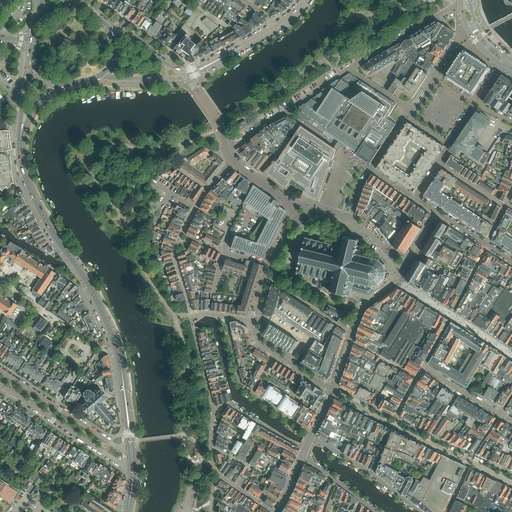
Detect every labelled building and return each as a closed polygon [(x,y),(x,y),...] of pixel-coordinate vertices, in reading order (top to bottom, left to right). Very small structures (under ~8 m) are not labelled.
[(117,12),(123,4),(117,0),(116,0),(114,3),(110,0),(107,5),(113,9),(113,10),(116,12),(117,12)] [(125,0),(117,12),(123,16),(131,5),(134,0),(125,0)] [(134,24),(135,24),(151,1),(148,0),(142,0),(137,8),(129,20),(132,22),(132,23),(133,24),(134,24)] [(228,0),(226,4),(223,9),(224,10),(224,11),(226,12),(228,9),(233,0),(228,0)] [(236,0),(233,0),(228,9),(232,12),(234,10),(239,2),(236,0)] [(261,9),(265,2),(263,0),(261,0),(257,7),(261,9)] [(285,10),(289,6),(279,0),(274,0),(277,2),(276,4),(285,10)] [(155,4),(151,1),(135,24),(139,27),(145,17),(155,4)] [(232,12),(234,14),(237,9),(240,11),(244,5),(239,2),(234,10),(232,12)] [(282,13),(285,10),(273,2),(271,5),(271,6),(277,9),(282,13)] [(129,20),(137,9),(134,7),(131,5),(123,16),(124,17),(125,18),(126,18),(129,20)] [(279,14),(277,9),(271,6),(266,13),(269,15),(271,19),(279,14)] [(253,29),(253,28),(247,23),(234,14),(232,12),(228,9),(226,12),(223,16),(230,21),(227,25),(235,30),(234,32),(240,37),(251,31),(251,30),(253,29)] [(154,37),(155,37),(159,31),(161,32),(164,26),(168,21),(163,17),(166,13),(162,10),(147,32),(150,35),(151,34),(152,35),(152,36),(153,36),(154,36),(154,37)] [(252,16),(263,24),(265,22),(265,20),(259,15),(254,12),(252,16)] [(252,16),(249,20),(258,26),(263,24),(252,16)] [(153,22),(145,17),(139,27),(139,28),(141,29),(143,29),(147,32),(153,22)] [(254,29),(258,26),(249,20),(247,23),(253,28),(254,29)] [(436,21),(410,37),(416,47),(429,40),(429,39),(432,37),(430,34),(434,31),(435,33),(440,24),(436,21)] [(202,41),(203,40),(200,36),(195,31),(190,27),(184,23),(176,34),(182,38),(177,44),(176,44),(172,50),(175,52),(174,53),(177,55),(177,54),(181,57),(180,57),(183,59),(186,61),(187,61),(187,62),(188,62),(188,63),(189,63),(190,63),(191,63),(192,63),(192,62),(193,62),(193,61),(195,60),(193,57),(197,51),(201,46),(200,46),(202,43),(203,43),(203,42),(203,41),(202,41)] [(445,27),(441,24),(431,39),(433,43),(433,44),(445,27)] [(455,33),(445,27),(433,44),(444,51),(455,33)] [(166,30),(167,29),(165,28),(162,32),(161,32),(159,31),(155,37),(159,40),(166,30)] [(174,36),(166,30),(159,40),(161,41),(160,42),(164,44),(167,46),(174,36)] [(223,34),(221,31),(219,33),(221,36),(218,37),(222,46),(228,43),(223,34)] [(228,43),(233,40),(229,32),(226,34),(225,32),(223,31),(221,31),(223,34),(228,43)] [(240,37),(234,32),(233,31),(230,33),(229,32),(233,40),(236,39),(240,37)] [(182,38),(176,34),(176,35),(174,36),(167,46),(172,50),(176,44),(177,44),(182,38)] [(218,37),(215,39),(214,36),(213,36),(212,34),(211,35),(211,37),(217,49),(222,46),(218,37)] [(210,38),(211,41),(208,42),(213,51),(217,49),(211,37),(210,38)] [(438,59),(424,49),(418,53),(409,38),(400,43),(405,52),(409,59),(418,65),(425,70),(429,72),(438,59)] [(394,47),(405,65),(409,59),(405,52),(400,43),(394,47)] [(201,46),(206,55),(211,52),(207,44),(203,46),(203,45),(202,45),(201,46)] [(438,59),(444,51),(433,44),(424,49),(438,59)] [(201,57),(206,55),(201,46),(197,51),(201,57)] [(396,63),(398,65),(393,73),(398,76),(405,65),(394,47),(366,63),(367,64),(362,67),(364,70),(367,74),(370,72),(371,72),(372,74),(398,59),(399,61),(396,63)] [(477,59),(476,59),(475,59),(472,57),(472,56),(463,50),(445,77),(472,95),(490,68),(480,61),(480,62),(476,60),(477,59)] [(388,91),(389,92),(389,93),(393,95),(398,88),(413,98),(426,77),(422,75),(422,74),(422,72),(422,71),(417,68),(418,65),(409,59),(405,65),(398,76),(388,91)] [(301,111),(297,117),(323,134),(324,132),(348,148),(357,153),(355,155),(370,164),(379,149),(394,127),(396,123),(387,118),(396,104),(354,76),(349,74),(298,108),(298,109),(301,111)] [(511,107),(511,81),(502,75),(483,102),(507,114),(511,107)] [(457,140),(454,145),(450,152),(451,152),(456,155),(458,152),(460,153),(461,150),(468,155),(479,162),(483,165),(485,162),(490,155),(488,153),(486,152),(485,153),(482,151),(482,149),(483,148),(479,145),(478,148),(474,146),(476,143),(486,128),(490,122),(487,120),(487,119),(488,117),(482,114),(481,113),(479,114),(476,112),(472,118),(468,124),(457,140)] [(278,129),(287,137),(297,123),(287,116),(273,124),(278,129)] [(234,126),(237,132),(243,128),(247,126),(245,121),(240,123),(234,126)] [(376,169),(413,194),(444,147),(424,134),(412,126),(412,125),(410,124),(409,124),(407,122),(376,169)] [(273,124),(265,128),(281,146),(287,137),(278,129),(273,124)] [(263,173),(287,190),(291,184),(293,186),(293,187),(294,187),(295,187),(300,189),(304,191),(302,196),(318,202),(336,150),(302,127),(296,135),(295,134),(280,157),(263,173)] [(281,146),(265,128),(257,135),(274,156),(281,146)] [(0,151),(8,151),(9,150),(7,131),(5,131),(5,130),(0,131),(0,151)] [(274,156),(257,135),(237,151),(243,158),(259,170),(265,162),(266,163),(274,156)] [(511,136),(506,136),(502,143),(508,144),(511,144),(511,136)] [(499,137),(488,153),(490,155),(485,162),(490,164),(502,139),(499,137)] [(186,158),(184,159),(185,161),(187,160),(191,166),(199,161),(207,155),(208,156),(209,155),(204,148),(187,159),(186,158)] [(12,178),(12,176),(10,156),(9,156),(10,157),(8,157),(8,151),(0,151),(0,189),(2,192),(3,192),(2,191),(6,187),(7,188),(7,189),(8,188),(9,187),(10,186),(11,184),(11,183),(13,184),(14,184),(13,183),(13,181),(13,179),(12,178)] [(202,177),(181,161),(178,166),(206,185),(224,164),(223,161),(212,153),(211,156),(208,160),(214,163),(208,170),(202,177)] [(460,161),(451,155),(449,157),(450,158),(446,165),(456,172),(461,165),(459,164),(460,161)] [(456,172),(460,174),(465,168),(461,165),(456,172)] [(460,174),(464,177),(469,170),(465,168),(460,174)] [(170,182),(177,171),(174,169),(171,171),(170,171),(165,173),(171,177),(168,182),(169,183),(170,182)] [(424,196),(487,238),(493,226),(444,194),(454,177),(441,169),(424,196)] [(511,173),(509,172),(505,169),(503,174),(511,178),(511,173)] [(464,177),(468,180),(473,173),(469,170),(464,177)] [(180,174),(177,171),(170,182),(169,183),(171,184),(172,181),(174,179),(176,181),(180,174)] [(229,185),(237,174),(233,171),(231,171),(220,181),(223,184),(225,182),(229,185)] [(511,178),(503,174),(498,172),(498,173),(497,174),(496,176),(497,176),(511,184),(511,178)] [(468,180),(472,182),(477,175),(473,173),(468,180)] [(184,176),(180,174),(176,181),(177,182),(176,184),(174,187),(176,188),(177,186),(184,176)] [(242,177),(237,174),(229,185),(226,189),(229,191),(230,192),(235,187),(242,177)] [(393,189),(372,174),(367,182),(388,197),(393,190),(393,189)] [(477,175),(472,182),(477,185),(481,178),(477,175)] [(184,176),(176,188),(177,189),(181,184),(183,185),(187,178),(184,176)] [(511,184),(497,176),(496,179),(496,180),(495,181),(497,183),(510,189),(511,184)] [(247,180),(243,178),(241,179),(235,188),(234,188),(231,192),(230,193),(236,197),(247,180)] [(453,187),(457,189),(461,182),(457,179),(453,187)] [(198,186),(191,180),(185,189),(186,190),(187,189),(189,190),(191,187),(196,190),(198,186)] [(251,182),(247,180),(236,197),(242,201),(244,195),(247,196),(252,185),(250,183),(251,182)] [(223,184),(220,181),(216,185),(222,190),(226,186),(223,184)] [(487,186),(481,181),(478,186),(485,190),(487,186)] [(461,182),(457,189),(461,192),(465,185),(461,182)] [(510,189),(497,183),(496,186),(499,187),(498,189),(508,194),(510,189)] [(222,190),(216,185),(211,190),(220,197),(220,196),(223,193),(224,192),(222,190)] [(258,238),(256,243),(234,236),(230,248),(239,251),(260,258),(263,259),(267,247),(268,247),(286,212),(279,207),(280,204),(273,200),(262,192),(252,185),(247,196),(243,202),(253,210),(264,217),(252,234),(258,238)] [(469,187),(465,185),(461,192),(465,195),(469,187)] [(374,189),(365,186),(355,214),(361,216),(365,210),(366,211),(372,204),(369,203),(374,189)] [(491,194),(494,190),(487,186),(485,190),(491,194)] [(469,187),(465,195),(469,197),(473,190),(469,187)] [(11,209),(12,213),(25,205),(21,195),(22,194),(22,191),(21,190),(19,190),(17,192),(17,194),(17,195),(15,197),(15,199),(12,200),(14,204),(12,206),(13,208),(11,209)] [(224,200),(211,190),(207,194),(214,200),(221,204),(224,200)] [(398,192),(395,190),(388,200),(386,202),(390,205),(393,201),(392,200),(398,192)] [(469,197),(473,200),(477,193),(473,190),(469,197)] [(503,192),(499,200),(504,202),(507,194),(503,192)] [(399,193),(393,201),(390,205),(390,206),(395,209),(395,208),(396,207),(393,205),(395,202),(397,203),(403,196),(399,193)] [(473,200),(477,202),(481,195),(477,193),(473,200)] [(197,198),(192,194),(189,199),(194,202),(197,198)] [(204,200),(216,207),(219,208),(220,206),(213,202),(214,200),(207,195),(204,200)] [(486,198),(481,195),(477,202),(481,205),(486,198)] [(396,207),(395,208),(399,211),(407,199),(403,196),(396,207)] [(486,198),(481,205),(485,208),(490,201),(486,198)] [(412,202),(407,199),(406,201),(399,211),(398,212),(403,215),(405,212),(412,202)] [(216,207),(204,200),(201,205),(209,209),(211,207),(215,209),(216,207)] [(366,211),(365,213),(373,218),(381,206),(374,201),(372,204),(366,211)] [(493,205),(492,208),(499,213),(501,208),(491,201),(490,203),(493,205)] [(430,215),(412,202),(405,212),(403,215),(408,218),(408,217),(422,227),(430,215)] [(208,211),(209,209),(201,205),(199,208),(200,210),(211,216),(212,214),(208,211)] [(381,206),(373,218),(380,223),(385,218),(387,216),(392,209),(387,205),(385,208),(381,206)] [(28,211),(26,206),(24,208),(14,215),(15,216),(14,217),(16,219),(18,221),(20,219),(20,218),(24,216),(23,214),(28,211)] [(174,213),(175,214),(176,214),(184,219),(187,214),(187,212),(177,206),(174,210),(176,211),(174,213)] [(499,213),(492,208),(490,212),(497,217),(499,213)] [(29,210),(28,211),(23,214),(24,216),(25,215),(26,217),(25,217),(26,218),(32,215),(31,214),(32,213),(31,211),(29,211),(29,210)] [(195,215),(203,220),(205,218),(209,220),(210,218),(199,211),(198,212),(195,215)] [(398,212),(397,213),(402,217),(402,218),(406,221),(408,219),(404,216),(403,216),(398,212)] [(488,217),(495,221),(497,217),(490,212),(488,217)] [(511,220),(511,215),(506,213),(499,226),(507,230),(511,220)] [(175,214),(173,219),(183,223),(184,219),(176,214),(175,214)] [(35,219),(32,215),(25,221),(26,222),(24,224),(25,225),(35,219)] [(202,222),(203,220),(195,215),(193,220),(207,228),(208,226),(202,222)] [(381,232),(392,219),(393,218),(390,216),(387,219),(385,218),(380,223),(377,227),(381,232)] [(37,223),(35,219),(25,225),(25,227),(28,225),(29,227),(37,223)] [(183,223),(173,219),(171,223),(181,227),(183,223)] [(401,226),(393,219),(392,220),(381,232),(389,242),(397,232),(401,226)] [(198,229),(200,227),(206,230),(207,228),(193,220),(190,224),(198,229)] [(402,229),(392,246),(405,254),(421,229),(409,220),(402,229)] [(435,262),(437,259),(440,261),(440,260),(448,265),(452,267),(455,269),(462,258),(463,257),(461,256),(462,254),(456,250),(455,252),(444,246),(443,247),(442,246),(443,243),(439,240),(441,235),(447,226),(441,222),(437,227),(433,234),(437,237),(436,238),(432,235),(421,252),(428,256),(424,263),(417,259),(407,276),(411,278),(409,282),(419,288),(426,275),(427,273),(426,272),(429,267),(432,268),(435,262)] [(39,227),(37,223),(28,228),(30,230),(27,231),(24,233),(25,235),(39,227)] [(170,223),(168,228),(171,229),(179,232),(181,228),(170,223)] [(198,229),(190,224),(188,230),(196,234),(198,229)] [(452,229),(447,226),(441,235),(445,238),(443,241),(446,243),(445,243),(456,250),(462,254),(465,250),(468,245),(470,241),(452,229)] [(41,231),(39,227),(25,235),(26,237),(30,235),(29,234),(31,233),(32,236),(41,231)] [(499,246),(507,231),(499,227),(492,241),(499,246)] [(165,230),(165,231),(170,233),(177,236),(179,232),(171,229),(168,228),(167,230),(166,229),(165,230)] [(158,230),(157,233),(164,236),(165,236),(175,240),(177,236),(170,233),(169,235),(158,230)] [(188,230),(185,234),(194,239),(196,234),(188,230)] [(41,231),(32,236),(33,238),(32,239),(29,240),(30,242),(43,235),(41,231)] [(204,239),(211,243),(213,238),(206,234),(204,239)] [(510,253),(511,250),(511,238),(506,234),(499,246),(510,253)] [(45,239),(43,235),(30,242),(31,244),(33,242),(35,241),(36,243),(45,239)] [(163,239),(174,244),(175,240),(165,236),(164,237),(163,239)] [(302,276),(303,276),(304,275),(309,276),(309,277),(310,278),(310,276),(315,278),(315,279),(314,285),(320,286),(320,289),(330,291),(330,292),(331,292),(331,293),(332,293),(332,292),(344,295),(343,296),(344,296),(344,295),(350,296),(352,290),(357,291),(356,292),(357,292),(362,293),(362,294),(362,293),(367,294),(370,293),(371,291),(372,289),(372,287),(378,285),(379,287),(380,286),(379,285),(384,280),(385,281),(386,280),(384,279),(385,278),(387,279),(388,279),(389,275),(389,274),(388,275),(385,274),(386,273),(387,273),(387,272),(386,272),(384,266),(385,265),(385,264),(384,264),(383,265),(379,260),(380,259),(379,258),(378,260),(373,258),(373,257),(372,257),(372,258),(367,257),(367,256),(366,255),(366,257),(361,255),(361,254),(362,251),(362,250),(361,251),(357,250),(357,249),(356,249),(357,246),(358,247),(358,246),(357,245),(358,241),(359,242),(360,241),(358,240),(359,239),(358,239),(357,240),(346,237),(346,236),(345,236),(345,237),(343,237),(343,238),(345,238),(344,242),(342,241),(342,242),(343,243),(342,247),(337,246),(337,244),(336,244),(336,245),(331,244),(331,243),(330,242),(330,244),(325,243),(325,241),(324,241),(324,242),(319,241),(319,240),(318,239),(318,241),(317,241),(318,237),(314,236),(313,240),(313,239),(313,238),(312,238),(312,239),(306,238),(307,236),(306,236),(305,238),(304,237),(303,243),(303,244),(304,244),(303,248),(301,248),(301,249),(303,249),(302,253),(298,252),(296,257),(300,258),(300,261),(298,261),(298,262),(299,262),(298,267),(298,266),(297,267),(295,273),(297,273),(296,274),(297,275),(298,273),(303,275),(302,276)] [(213,238),(211,243),(218,246),(220,241),(213,238)] [(47,243),(45,239),(36,243),(33,245),(35,246),(37,245),(39,247),(37,248),(40,249),(41,248),(46,243),(47,243)] [(161,240),(160,242),(162,243),(170,247),(173,248),(174,244),(163,239),(162,241),(161,240)] [(192,241),(189,246),(198,250),(200,245),(192,241)] [(482,248),(470,241),(468,245),(470,247),(481,254),(483,250),(482,248)] [(40,278),(39,279),(37,278),(31,288),(33,289),(33,290),(31,292),(39,298),(40,295),(41,295),(56,274),(48,268),(50,265),(46,263),(44,267),(41,266),(42,265),(38,262),(37,263),(30,258),(31,257),(27,254),(26,255),(21,251),(22,249),(10,242),(8,246),(3,247),(1,250),(0,249),(0,248),(0,268),(2,269),(4,267),(3,264),(3,263),(1,262),(5,257),(6,257),(9,257),(9,256),(15,260),(14,260),(26,268),(25,269),(26,269),(25,270),(28,272),(28,271),(29,271),(29,270),(40,278)] [(49,253),(53,250),(53,249),(52,247),(51,247),(47,243),(41,248),(44,251),(45,250),(47,252),(47,251),(49,253)] [(470,247),(468,245),(465,250),(479,257),(481,254),(470,247)] [(192,253),(194,254),(195,255),(198,250),(189,246),(187,250),(192,253)] [(161,247),(160,254),(161,257),(163,257),(170,255),(172,251),(166,251),(166,249),(161,247)] [(206,247),(202,256),(207,258),(211,249),(206,247)] [(215,252),(211,249),(207,258),(211,260),(212,259),(215,252)] [(479,257),(465,250),(462,254),(477,262),(479,257)] [(220,254),(215,252),(212,259),(216,261),(220,254)] [(490,261),(493,256),(488,253),(486,253),(481,264),(491,270),(491,271),(497,274),(500,270),(496,268),(494,266),(494,265),(492,265),(494,263),(490,261)] [(164,261),(163,262),(163,264),(167,263),(168,263),(172,261),(170,255),(163,257),(164,261)] [(471,272),(476,263),(465,257),(464,259),(463,258),(459,265),(471,272)] [(500,270),(504,263),(497,259),(495,263),(497,265),(496,268),(500,270)] [(231,313),(231,314),(245,315),(245,316),(247,316),(247,314),(262,266),(246,260),(244,267),(243,267),(243,268),(224,262),(222,269),(249,278),(240,306),(232,305),(231,313)] [(168,265),(165,266),(168,275),(176,272),(174,267),(173,263),(172,261),(168,263),(168,265)] [(187,262),(179,264),(181,270),(192,267),(195,266),(194,261),(191,262),(187,262)] [(497,274),(492,283),(495,285),(500,276),(501,277),(508,265),(504,263),(500,270),(497,274)] [(491,277),(489,282),(492,283),(497,274),(491,271),(491,270),(481,264),(478,270),(491,277)] [(471,272),(459,265),(458,267),(460,268),(459,270),(460,271),(469,277),(471,272)] [(495,285),(499,287),(499,285),(500,284),(503,278),(505,279),(507,275),(511,269),(511,268),(511,267),(508,265),(501,277),(500,276),(495,285)] [(426,275),(419,288),(423,291),(426,293),(431,295),(442,275),(440,275),(439,276),(440,277),(439,277),(439,278),(436,276),(436,275),(433,274),(432,273),(432,274),(430,272),(432,268),(429,267),(426,272),(427,273),(426,275)] [(460,268),(458,267),(455,274),(458,276),(462,278),(461,279),(467,282),(469,277),(460,271),(459,270),(460,268)] [(500,284),(505,287),(509,282),(511,276),(511,268),(511,269),(507,275),(505,279),(503,278),(500,284)] [(490,277),(477,270),(475,275),(487,281),(488,281),(490,277)] [(168,275),(167,275),(169,280),(177,276),(176,272),(168,275)] [(452,273),(449,272),(447,276),(450,277),(449,278),(437,299),(444,304),(452,288),(453,288),(455,284),(455,282),(458,277),(458,276),(455,274),(454,275),(452,273)] [(58,284),(62,277),(58,274),(50,285),(55,288),(58,284)] [(442,275),(431,295),(437,299),(449,278),(442,274),(442,275)] [(473,280),(481,284),(484,286),(485,284),(486,284),(487,281),(475,275),(473,280)] [(177,276),(169,280),(171,286),(179,283),(179,282),(177,277),(177,276)] [(62,288),(67,281),(62,277),(58,284),(60,286),(58,289),(60,291),(62,288)] [(467,282),(461,279),(458,277),(455,282),(459,284),(464,287),(467,282)] [(484,286),(481,284),(473,280),(470,284),(478,289),(479,289),(480,286),(483,288),(484,286)] [(61,296),(63,297),(67,291),(73,284),(67,281),(62,288),(65,290),(61,296)] [(171,286),(171,287),(171,288),(172,288),(173,290),(173,292),(176,292),(177,294),(183,292),(179,283),(171,286)] [(63,297),(64,298),(68,292),(71,294),(75,290),(78,287),(73,284),(67,291),(63,297)] [(315,340),(324,345),(332,333),(330,332),(333,325),(334,324),(331,323),(330,324),(313,313),(287,296),(288,295),(289,296),(289,295),(284,292),(283,293),(280,291),(281,290),(272,284),(265,306),(263,314),(265,315),(273,317),(274,313),(315,340)] [(456,289),(458,285),(457,284),(455,289),(453,288),(452,288),(444,304),(447,306),(454,294),(456,289)] [(464,287),(459,284),(458,285),(456,289),(462,292),(464,287)] [(470,284),(468,289),(474,293),(475,293),(476,294),(476,293),(478,289),(470,284)] [(483,308),(473,322),(479,326),(483,328),(489,319),(486,318),(487,317),(486,317),(488,313),(487,313),(492,306),(501,293),(504,289),(501,286),(499,289),(494,286),(487,295),(486,296),(485,299),(484,298),(479,306),(483,308)] [(509,288),(509,289),(506,287),(502,293),(494,305),(492,306),(487,313),(488,313),(486,317),(487,317),(486,318),(489,319),(483,328),(489,333),(498,338),(511,317),(511,286),(511,287),(511,289),(509,288)] [(396,288),(394,289),(395,290),(388,302),(392,304),(401,290),(396,288)] [(469,300),(461,315),(462,315),(467,318),(473,309),(476,304),(479,306),(484,298),(485,299),(486,296),(487,295),(487,294),(485,293),(487,290),(483,288),(481,291),(479,289),(477,293),(476,293),(476,294),(475,293),(472,299),(471,299),(470,301),(469,300)] [(0,308),(3,311),(10,316),(17,305),(10,301),(7,299),(8,299),(4,296),(3,297),(2,296),(3,294),(0,292),(2,290),(0,289),(0,308)] [(394,289),(380,300),(381,301),(387,304),(388,302),(395,290),(394,289)] [(462,292),(456,289),(454,294),(459,297),(462,292)] [(474,293),(468,289),(456,311),(460,314),(461,315),(469,300),(470,301),(471,299),(471,298),(474,293)] [(76,291),(75,290),(71,294),(72,295),(70,297),(73,300),(79,295),(79,294),(76,291)] [(405,293),(401,290),(392,304),(388,302),(386,305),(384,304),(382,309),(387,312),(387,313),(388,314),(387,316),(390,317),(394,309),(405,293)] [(177,294),(174,295),(176,299),(177,301),(180,300),(180,301),(183,300),(185,299),(183,294),(183,292),(177,294)] [(195,292),(187,292),(189,299),(191,304),(193,310),(194,310),(198,310),(198,297),(197,297),(197,299),(195,299),(195,292)] [(408,295),(405,293),(394,309),(398,311),(408,295)] [(454,308),(459,297),(454,294),(447,306),(451,309),(454,308)] [(37,304),(42,307),(45,302),(46,301),(45,299),(46,297),(43,295),(41,299),(37,304)] [(80,295),(79,295),(73,300),(70,303),(74,307),(75,305),(76,306),(82,300),(80,298),(81,297),(80,295)] [(389,326),(388,326),(385,324),(385,325),(384,327),(383,328),(380,333),(385,335),(384,336),(388,338),(397,324),(413,298),(408,295),(398,311),(394,309),(390,317),(388,320),(391,321),(391,322),(392,323),(391,324),(391,325),(390,326),(389,326)] [(402,327),(418,301),(413,298),(397,324),(402,327)] [(83,302),(82,300),(76,306),(78,309),(86,305),(84,302),(83,302)] [(379,301),(372,306),(380,310),(383,303),(379,301)] [(412,355),(416,346),(414,344),(424,328),(428,330),(438,314),(424,305),(418,301),(402,327),(400,329),(388,350),(384,348),(382,351),(380,355),(387,359),(388,357),(397,363),(397,362),(399,363),(399,364),(405,368),(407,364),(410,359),(412,355)] [(473,309),(467,318),(473,322),(483,308),(479,306),(476,304),(473,309)] [(89,309),(86,305),(78,309),(76,311),(77,312),(79,311),(81,314),(89,309)] [(335,308),(329,305),(325,311),(324,311),(323,313),(325,314),(326,312),(330,314),(332,315),(335,308)] [(384,325),(386,321),(383,319),(386,314),(380,310),(372,306),(367,310),(373,314),(371,318),(378,322),(380,322),(384,325)] [(338,318),(341,311),(335,308),(332,315),(330,314),(329,317),(330,318),(332,315),(338,318)] [(80,315),(80,316),(82,321),(92,316),(90,314),(90,313),(88,311),(80,315)] [(338,318),(343,320),(346,314),(341,311),(338,318)] [(58,312),(56,316),(63,321),(66,317),(58,312)] [(382,329),(379,328),(380,326),(382,327),(382,326),(384,327),(385,325),(384,325),(380,322),(378,322),(371,318),(364,314),(363,319),(361,324),(363,325),(370,328),(379,332),(382,329)] [(443,317),(438,314),(428,330),(430,332),(434,334),(436,329),(443,317)] [(40,318),(38,316),(33,323),(35,325),(33,327),(39,332),(42,328),(44,329),(47,323),(46,322),(47,322),(46,321),(41,317),(40,318)] [(82,321),(85,326),(94,322),(92,316),(82,321)] [(434,334),(438,337),(444,326),(447,321),(447,319),(443,317),(436,329),(434,334)] [(511,317),(498,338),(503,342),(511,327),(511,317)] [(338,318),(336,322),(348,329),(350,324),(343,320),(338,318)] [(22,329),(20,331),(19,333),(23,336),(30,326),(34,321),(31,319),(22,329)] [(239,335),(243,334),(248,333),(247,328),(235,321),(229,322),(231,336),(239,335)] [(94,322),(85,326),(86,328),(87,327),(89,331),(94,329),(97,327),(94,322)] [(460,327),(457,326),(451,322),(443,337),(445,339),(443,342),(441,341),(433,355),(433,356),(428,364),(467,387),(472,379),(480,365),(490,371),(500,354),(497,351),(497,350),(495,349),(494,349),(491,347),(490,347),(486,344),(485,343),(484,343),(484,342),(483,341),(482,342),(474,337),(476,335),(465,328),(463,330),(460,327)] [(49,323),(41,334),(45,336),(48,331),(52,326),(49,323)] [(265,331),(263,335),(291,353),(298,342),(270,324),(268,328),(265,326),(263,330),(265,331)] [(332,333),(344,340),(346,332),(334,324),(330,332),(332,333)] [(361,325),(358,330),(379,340),(381,337),(382,337),(384,336),(381,334),(375,332),(375,331),(373,330),(373,331),(362,326),(361,325)] [(94,329),(94,331),(90,333),(95,337),(98,336),(100,336),(100,334),(97,327),(94,329)] [(511,327),(503,342),(508,345),(511,338),(511,327)] [(382,348),(385,343),(379,340),(358,330),(354,342),(376,353),(378,347),(382,348)] [(197,334),(199,341),(203,340),(204,343),(208,342),(207,339),(208,339),(206,332),(203,332),(202,332),(201,332),(199,332),(198,333),(197,334)] [(434,334),(430,332),(426,339),(425,338),(420,347),(429,353),(438,337),(434,334)] [(344,340),(332,333),(324,345),(315,340),(304,358),(301,363),(328,380),(332,374),(344,340)] [(8,338),(7,339),(4,343),(0,348),(0,356),(1,357),(2,357),(11,344),(8,342),(10,339),(8,338)] [(45,348),(47,350),(52,342),(52,343),(46,338),(41,345),(39,344),(38,346),(44,350),(45,348)] [(98,344),(103,348),(106,347),(103,338),(102,339),(102,338),(94,339),(95,341),(96,341),(98,344)] [(9,361),(15,352),(15,351),(16,351),(12,349),(15,344),(13,343),(3,358),(4,358),(5,359),(6,359),(6,360),(7,361),(8,361),(9,361)] [(377,362),(380,358),(377,356),(377,357),(375,356),(375,355),(369,352),(364,349),(354,345),(354,344),(352,349),(361,354),(362,353),(377,362)] [(417,345),(416,346),(412,355),(414,356),(424,362),(429,353),(420,347),(417,345)] [(252,354),(258,358),(261,353),(255,349),(253,352),(252,354)] [(375,366),(377,362),(362,353),(361,354),(352,349),(350,354),(359,358),(375,366)] [(20,355),(14,365),(15,366),(16,366),(16,367),(18,368),(19,368),(25,359),(22,357),(26,352),(23,350),(20,355)] [(13,365),(14,365),(20,355),(15,352),(9,361),(9,362),(10,363),(11,363),(11,364),(13,365)] [(258,358),(263,361),(266,363),(269,358),(261,353),(258,358)] [(359,358),(350,354),(348,361),(366,370),(366,371),(370,373),(372,370),(373,370),(375,366),(359,358)] [(483,385),(488,389),(495,378),(497,374),(507,358),(500,354),(490,371),(486,377),(482,385),(483,385)] [(95,365),(94,366),(95,369),(97,368),(98,367),(99,367),(98,366),(101,363),(109,360),(108,355),(105,356),(100,360),(100,361),(98,362),(96,364),(98,366),(97,367),(95,365)] [(31,363),(35,357),(33,356),(29,361),(26,359),(19,369),(25,373),(31,363)] [(424,362),(414,356),(413,359),(415,360),(414,362),(421,366),(424,362)] [(511,362),(511,361),(507,358),(497,374),(495,378),(501,381),(502,381),(503,380),(505,377),(504,377),(511,362)] [(36,366),(40,361),(38,359),(34,365),(31,363),(25,373),(30,376),(36,366)] [(414,362),(410,359),(407,364),(418,371),(421,366),(414,362)] [(97,368),(95,369),(96,371),(102,366),(102,367),(110,364),(109,360),(101,363),(98,366),(99,367),(98,367),(97,368)] [(269,367),(273,370),(277,363),(273,360),(269,367)] [(36,366),(30,376),(35,379),(41,369),(42,368),(39,366),(41,362),(40,361),(36,366)] [(345,368),(357,374),(357,375),(362,378),(366,371),(366,370),(348,361),(345,368)] [(376,391),(379,392),(385,381),(388,376),(390,374),(389,374),(392,368),(381,361),(376,369),(373,375),(372,374),(366,385),(364,384),(362,383),(356,395),(367,401),(372,392),(374,394),(376,391)] [(511,384),(511,362),(504,377),(505,377),(502,381),(501,381),(493,395),(492,395),(489,399),(495,403),(498,396),(499,396),(503,389),(505,390),(508,386),(509,385),(511,386),(511,384)] [(259,364),(255,369),(261,373),(264,367),(264,366),(265,365),(262,363),(261,365),(259,364)] [(273,370),(277,373),(282,366),(277,363),(273,370)] [(42,368),(35,379),(40,383),(46,373),(43,371),(47,365),(45,364),(42,368)] [(103,368),(97,373),(98,375),(103,371),(102,371),(110,369),(112,369),(110,364),(102,367),(103,368)] [(418,371),(407,364),(405,368),(404,369),(414,376),(416,376),(418,371)] [(277,373),(282,375),(286,368),(282,366),(277,373)] [(413,378),(393,366),(392,368),(389,374),(390,374),(385,381),(388,383),(390,381),(400,387),(407,391),(413,379),(413,378)] [(282,375),(286,378),(290,371),(286,368),(282,375)] [(357,374),(345,368),(343,375),(341,380),(339,386),(356,396),(356,395),(362,383),(366,385),(372,374),(366,371),(362,378),(357,375),(357,374)] [(90,369),(84,377),(96,384),(97,383),(103,378),(105,377),(107,375),(111,375),(110,369),(102,371),(103,371),(98,375),(96,376),(90,369)] [(248,373),(252,376),(252,375),(258,378),(261,373),(255,369),(254,373),(249,370),(248,373)] [(46,386),(52,377),(56,371),(54,370),(50,375),(47,373),(41,383),(42,384),(43,385),(44,385),(45,385),(44,385),(46,386)] [(241,378),(241,379),(242,384),(251,390),(257,379),(252,376),(248,373),(244,370),(246,377),(241,378)] [(290,371),(286,378),(291,381),(295,374),(290,371)] [(423,372),(422,375),(428,380),(427,381),(430,383),(428,385),(431,387),(436,381),(425,372),(423,372)] [(53,375),(52,377),(46,386),(47,386),(47,387),(49,388),(50,388),(51,390),(51,389),(58,380),(60,376),(58,375),(57,377),(53,375)] [(105,377),(103,378),(105,390),(107,389),(108,390),(113,389),(112,385),(113,384),(111,375),(107,375),(105,377)] [(428,380),(422,375),(419,380),(425,384),(425,385),(427,387),(428,385),(430,383),(427,381),(428,380)] [(58,380),(51,389),(52,390),(52,391),(54,392),(55,392),(56,393),(57,393),(66,378),(64,377),(61,382),(58,380)] [(271,377),(268,381),(285,391),(287,387),(271,377)] [(316,414),(316,413),(318,409),(318,408),(317,408),(324,397),(325,394),(320,391),(320,390),(301,378),(298,382),(301,383),(295,394),(303,400),(311,405),(308,409),(316,414)] [(489,399),(492,395),(493,395),(501,382),(501,381),(495,378),(488,389),(486,392),(483,396),(489,399)] [(425,384),(419,380),(417,385),(428,392),(431,387),(428,385),(427,387),(425,385),(425,384)] [(260,397),(267,385),(261,381),(254,392),(260,397)] [(400,387),(390,381),(388,383),(396,387),(395,389),(397,390),(405,395),(407,391),(400,387)] [(439,384),(436,381),(431,387),(428,392),(432,394),(439,384)] [(387,384),(386,387),(390,390),(395,393),(403,398),(405,395),(397,390),(395,389),(387,385),(387,384)] [(442,386),(439,384),(432,394),(436,397),(442,386)] [(73,385),(65,397),(65,399),(68,401),(70,401),(75,404),(79,398),(83,392),(79,390),(73,385)] [(217,392),(221,391),(223,391),(223,389),(226,388),(227,388),(227,385),(226,385),(210,389),(212,393),(217,392)] [(260,397),(264,399),(292,418),(300,407),(288,398),(289,397),(285,394),(284,396),(272,388),(269,385),(268,385),(260,397)] [(417,385),(414,389),(428,397),(429,398),(434,401),(437,398),(436,397),(432,394),(428,392),(417,385)] [(446,388),(442,386),(436,397),(437,398),(434,401),(432,404),(431,406),(428,410),(436,414),(443,402),(446,404),(448,405),(455,394),(446,388)] [(498,396),(495,403),(503,408),(511,393),(511,388),(508,386),(505,390),(503,389),(498,396)] [(83,392),(79,398),(82,400),(82,401),(81,401),(81,402),(82,402),(83,404),(81,405),(80,406),(81,406),(82,407),(81,407),(86,413),(87,413),(87,414),(88,414),(88,413),(90,415),(90,416),(91,416),(91,415),(92,414),(93,415),(94,416),(94,415),(97,419),(96,419),(97,420),(97,419),(100,422),(100,423),(101,423),(102,425),(105,425),(105,426),(106,425),(106,424),(108,425),(109,425),(109,424),(110,423),(112,425),(113,426),(116,423),(115,422),(113,420),(114,420),(115,420),(116,419),(116,418),(115,417),(116,416),(117,416),(116,416),(116,412),(115,412),(114,411),(114,410),(113,410),(111,407),(111,406),(112,405),(113,404),(112,404),(113,404),(113,403),(112,404),(111,403),(112,402),(111,402),(110,401),(110,400),(109,401),(108,399),(107,399),(106,397),(107,397),(106,396),(106,395),(99,387),(96,389),(94,389),(92,390),(92,392),(90,390),(86,389),(86,390),(84,388),(82,390),(80,389),(79,390),(83,392)] [(429,398),(428,397),(414,389),(411,394),(420,399),(420,400),(425,403),(426,403),(431,406),(432,404),(428,401),(428,403),(426,401),(429,398)] [(400,404),(401,401),(393,397),(394,396),(388,393),(383,390),(381,393),(385,396),(387,397),(392,399),(391,399),(400,404)] [(395,393),(390,390),(388,393),(394,396),(393,397),(401,401),(403,398),(395,393)] [(373,404),(379,393),(376,391),(374,394),(372,392),(367,401),(373,404)] [(383,399),(385,396),(379,393),(373,404),(378,407),(380,403),(382,400),(383,399)] [(425,408),(428,410),(431,406),(426,403),(425,403),(420,400),(420,399),(411,394),(409,399),(425,408)] [(394,415),(394,414),(396,411),(397,410),(398,407),(390,403),(390,402),(388,402),(389,401),(386,399),(387,397),(385,396),(383,399),(382,400),(380,403),(378,407),(379,408),(380,408),(380,409),(383,410),(384,410),(384,411),(387,412),(390,413),(390,414),(393,415),(394,415)] [(398,407),(400,404),(391,399),(392,399),(387,397),(386,399),(389,401),(388,402),(390,402),(390,403),(398,407)] [(449,410),(453,413),(457,417),(458,417),(457,419),(460,422),(461,420),(462,420),(466,423),(466,424),(470,427),(472,425),(471,425),(472,422),(475,419),(482,423),(488,414),(458,397),(451,407),(452,407),(449,410)] [(406,404),(415,409),(422,413),(423,411),(425,408),(409,399),(406,404)] [(303,400),(301,404),(308,409),(311,405),(303,400)] [(332,406),(340,411),(344,405),(336,400),(334,401),(332,406)] [(5,418),(11,408),(12,407),(11,406),(9,404),(8,404),(7,404),(7,405),(2,402),(0,405),(0,415),(5,418)] [(308,429),(316,414),(308,409),(301,404),(300,407),(292,418),(308,430),(308,429)] [(415,410),(405,404),(402,409),(407,412),(415,416),(419,418),(422,413),(415,409),(415,410)] [(453,413),(449,410),(452,407),(448,405),(446,404),(440,412),(445,416),(443,419),(433,434),(437,436),(446,424),(445,424),(453,413)] [(354,410),(344,405),(340,411),(337,415),(344,419),(341,423),(347,426),(352,428),(359,413),(354,410)] [(223,416),(226,418),(232,409),(227,406),(222,414),(221,414),(220,415),(223,416)] [(337,415),(340,411),(332,406),(329,411),(337,415)] [(5,418),(10,421),(16,411),(17,410),(16,409),(15,408),(14,408),(13,409),(11,408),(5,418)] [(226,418),(229,420),(235,411),(232,409),(226,418)] [(10,421),(15,424),(22,414),(21,413),(20,412),(19,412),(18,411),(18,412),(16,411),(10,421)] [(230,421),(233,423),(239,413),(235,411),(229,420),(230,421)] [(329,411),(325,420),(336,426),(335,427),(340,430),(340,429),(349,433),(350,433),(352,428),(347,426),(341,423),(344,419),(337,415),(329,411)] [(423,411),(422,413),(419,418),(420,419),(417,426),(422,429),(425,422),(424,421),(429,414),(423,411)] [(411,423),(415,416),(407,412),(403,419),(411,423)] [(435,415),(429,412),(429,414),(424,421),(425,422),(422,429),(426,430),(433,419),(435,415)] [(445,416),(440,412),(439,412),(431,424),(427,431),(433,434),(443,419),(445,416)] [(239,413),(233,423),(235,424),(237,421),(239,422),(240,421),(243,416),(239,413)] [(368,418),(359,413),(352,428),(350,433),(349,433),(347,438),(350,439),(358,442),(358,443),(363,431),(362,430),(368,418)] [(457,417),(453,413),(445,424),(446,424),(437,436),(442,438),(453,422),(457,417)] [(15,424),(20,427),(27,417),(26,418),(24,417),(25,416),(25,415),(23,414),(22,414),(15,424)] [(479,426),(480,424),(489,430),(496,418),(488,414),(482,423),(475,419),(472,422),(475,424),(479,426)] [(230,421),(229,420),(226,418),(223,416),(222,417),(221,418),(221,419),(221,420),(235,429),(236,427),(233,425),(231,424),(229,423),(230,421)] [(239,422),(237,425),(242,429),(244,430),(244,429),(244,428),(246,429),(245,431),(242,437),(246,439),(255,423),(249,420),(248,421),(246,420),(247,419),(243,416),(240,421),(239,422)] [(411,423),(417,426),(420,419),(419,418),(415,416),(411,423)] [(27,417),(20,427),(25,431),(31,421),(29,420),(30,419),(30,418),(28,417),(27,417)] [(446,440),(460,422),(457,419),(458,417),(457,417),(453,422),(442,438),(446,440)] [(376,422),(369,419),(363,431),(358,443),(364,445),(367,439),(368,440),(371,434),(370,433),(376,422)] [(235,429),(221,420),(220,421),(220,422),(219,423),(219,424),(227,429),(228,427),(236,432),(237,430),(235,429)] [(325,420),(321,426),(346,438),(347,438),(349,433),(340,429),(340,430),(335,427),(336,426),(325,420)] [(462,420),(461,422),(460,422),(446,440),(452,443),(459,432),(461,430),(466,424),(466,423),(462,420)] [(511,427),(509,426),(499,420),(492,430),(500,436),(496,442),(504,446),(508,448),(511,441),(511,427)] [(29,437),(37,425),(38,424),(37,424),(37,423),(36,422),(35,422),(34,421),(33,423),(32,422),(21,439),(23,440),(26,435),(27,435),(28,433),(31,434),(29,437)] [(382,425),(376,422),(370,433),(371,434),(377,437),(382,425)] [(479,426),(475,424),(472,422),(471,425),(472,425),(486,434),(489,430),(480,424),(479,426)] [(260,427),(255,423),(246,439),(243,444),(237,455),(236,456),(236,457),(243,460),(245,455),(251,446),(253,441),(251,440),(254,434),(255,435),(259,428),(260,427)] [(302,438),(297,431),(286,423),(285,423),(284,425),(284,426),(285,428),(295,435),(302,438)] [(226,431),(227,429),(219,424),(219,425),(218,425),(218,426),(218,427),(218,428),(228,435),(231,436),(231,435),(231,434),(229,433),(229,432),(226,431)] [(36,438),(42,428),(43,427),(42,426),(41,425),(40,425),(39,425),(39,426),(37,425),(29,437),(31,438),(32,437),(35,439),(36,438)] [(390,429),(382,425),(377,437),(371,434),(368,440),(383,446),(390,429)] [(470,427),(467,432),(470,434),(472,435),(477,438),(481,441),(486,434),(472,425),(470,427)] [(344,443),(346,438),(321,426),(318,432),(317,435),(317,437),(320,439),(325,441),(327,437),(328,438),(328,437),(338,442),(338,441),(342,443),(342,442),(344,443)] [(299,449),(261,427),(256,434),(269,442),(268,443),(266,446),(269,448),(271,444),(272,443),(273,444),(296,456),(299,449)] [(42,428),(36,438),(41,441),(48,431),(47,430),(47,429),(46,429),(45,429),(45,428),(44,429),(42,428)] [(228,435),(218,428),(217,430),(216,430),(216,431),(216,432),(216,433),(218,434),(226,438),(224,436),(225,435),(227,436),(228,435)] [(386,465),(388,466),(388,464),(391,466),(395,456),(412,464),(414,460),(422,445),(417,442),(410,439),(405,436),(392,430),(392,431),(390,436),(388,439),(389,439),(389,443),(387,443),(387,442),(381,456),(382,456),(380,460),(379,462),(386,465)] [(462,438),(464,436),(466,434),(461,430),(459,432),(452,443),(457,445),(462,438)] [(500,436),(492,430),(487,437),(496,443),(496,442),(500,436)] [(56,437),(52,434),(52,433),(50,432),(49,432),(48,432),(41,443),(40,442),(39,444),(45,448),(44,449),(45,450),(42,456),(44,457),(48,451),(47,451),(56,437)] [(226,438),(218,434),(217,435),(216,437),(217,438),(225,443),(226,441),(234,446),(235,444),(232,442),(226,438)] [(462,448),(468,440),(470,438),(472,435),(470,434),(466,438),(464,436),(462,438),(457,445),(462,448)] [(51,454),(53,456),(54,454),(63,441),(61,440),(61,439),(58,436),(51,446),(49,450),(52,452),(52,453),(51,454)] [(335,447),(338,442),(328,437),(328,438),(327,437),(325,441),(335,447)] [(496,443),(487,437),(484,441),(482,444),(476,454),(481,456),(486,449),(491,452),(496,443)] [(224,445),(225,443),(217,438),(217,439),(216,439),(216,440),(216,441),(216,443),(227,448),(231,451),(232,449),(228,447),(228,446),(226,445),(224,445)] [(468,450),(472,452),(474,451),(481,441),(477,438),(474,441),(473,443),(468,450)] [(368,440),(367,439),(364,445),(364,447),(365,448),(369,450),(363,465),(368,468),(373,455),(377,446),(382,448),(383,446),(368,440)] [(462,448),(468,450),(473,443),(468,440),(462,448)] [(64,441),(54,456),(51,460),(53,462),(54,462),(57,457),(60,459),(63,455),(66,456),(68,453),(72,447),(69,446),(70,445),(66,442),(66,443),(64,441)] [(237,441),(231,451),(230,451),(237,455),(243,444),(237,441)] [(345,441),(344,444),(341,451),(348,455),(353,445),(345,441)] [(361,446),(354,442),(353,445),(348,455),(352,458),(356,449),(359,450),(360,449),(361,446)] [(487,459),(492,461),(497,453),(500,454),(504,447),(496,442),(496,443),(491,452),(487,459)] [(227,448),(216,443),(215,443),(215,444),(214,445),(215,446),(215,447),(223,451),(224,449),(226,450),(230,452),(230,451),(231,451),(227,448)] [(251,459),(249,464),(254,467),(255,463),(262,452),(265,446),(262,443),(260,445),(259,445),(257,450),(251,459)] [(273,445),(271,449),(293,461),(295,457),(296,456),(273,444),(273,445)] [(422,445),(414,460),(418,463),(427,447),(422,445)] [(378,457),(382,448),(377,446),(373,455),(378,457)] [(504,446),(504,447),(500,454),(496,463),(500,465),(508,448),(504,446)] [(67,461),(71,464),(79,451),(79,450),(78,451),(76,450),(75,448),(74,447),(72,447),(68,453),(66,456),(70,459),(69,460),(68,459),(67,461)] [(432,450),(427,447),(418,463),(419,463),(423,465),(432,450)] [(293,461),(271,449),(269,448),(266,454),(268,455),(269,453),(279,459),(285,462),(291,466),(293,461)] [(369,450),(365,448),(363,452),(364,452),(360,462),(363,465),(369,450)] [(511,449),(508,448),(500,465),(504,466),(510,455),(508,454),(509,451),(511,452),(511,450),(511,449)] [(361,450),(360,449),(359,450),(356,449),(352,458),(356,460),(360,452),(361,450)] [(481,456),(487,459),(491,452),(486,449),(481,456)] [(438,453),(432,450),(423,465),(423,466),(428,468),(438,453)] [(87,456),(79,451),(71,464),(75,466),(79,469),(87,456)] [(277,469),(288,475),(291,467),(285,463),(284,464),(272,457),(268,455),(266,454),(263,452),(262,452),(255,463),(262,467),(266,469),(269,464),(274,466),(277,468),(277,469)] [(360,452),(356,460),(360,462),(364,452),(363,452),(362,453),(360,452)] [(443,455),(438,453),(428,468),(424,476),(430,479),(443,455)] [(378,457),(373,455),(368,468),(373,471),(378,457)] [(421,481),(410,500),(424,511),(425,511),(444,511),(466,466),(443,455),(430,479),(424,476),(421,481)] [(223,460),(222,462),(221,463),(218,468),(221,472),(229,459),(228,458),(225,462),(223,460)] [(83,479),(80,483),(82,484),(86,478),(90,473),(96,464),(93,463),(94,462),(93,460),(91,459),(90,459),(89,460),(88,459),(79,472),(83,474),(82,476),(85,478),(83,480),(83,479)] [(229,464),(231,460),(229,459),(221,472),(223,475),(229,467),(231,465),(229,464)] [(237,464),(227,478),(232,481),(238,471),(241,466),(242,465),(238,462),(237,464)] [(385,465),(379,462),(375,472),(381,476),(385,465)] [(98,465),(96,464),(90,473),(96,476),(103,466),(99,463),(98,465)] [(223,475),(227,478),(237,464),(235,463),(232,468),(229,467),(223,475)] [(266,469),(285,480),(288,475),(277,469),(277,468),(274,466),(269,464),(266,469)] [(242,465),(241,466),(238,471),(242,474),(246,468),(242,465)] [(313,475),(315,470),(304,465),(302,470),(313,475)] [(392,486),(400,471),(397,469),(396,470),(388,466),(386,465),(381,477),(392,486)] [(106,468),(103,466),(96,476),(102,480),(108,471),(106,469),(106,468)] [(474,470),(470,468),(463,485),(471,489),(473,484),(469,482),(474,470)] [(247,476),(249,472),(248,471),(245,469),(242,474),(238,471),(232,481),(240,487),(247,476)] [(285,480),(267,470),(266,472),(270,474),(267,479),(282,488),(285,480)] [(321,480),(316,477),(313,475),(302,470),(299,475),(319,485),(321,480)] [(478,472),(474,470),(469,482),(473,484),(478,472)] [(114,473),(110,471),(109,472),(108,471),(102,480),(107,484),(114,473)] [(405,496),(410,500),(421,481),(416,478),(411,488),(410,487),(414,480),(413,477),(411,475),(409,476),(400,471),(392,486),(399,491),(405,496)] [(329,483),(330,480),(319,472),(316,477),(321,480),(327,482),(329,483)] [(460,502),(467,505),(469,506),(471,503),(483,475),(478,472),(471,489),(469,493),(460,490),(457,497),(456,500),(460,502)] [(327,482),(321,480),(319,485),(299,475),(298,479),(314,487),(323,491),(327,482)] [(483,475),(471,503),(474,504),(487,477),(483,475)] [(112,481),(111,480),(110,481),(122,489),(124,485),(123,485),(126,481),(122,479),(118,476),(113,482),(112,481)] [(240,487),(247,491),(254,481),(250,479),(247,476),(240,487)] [(263,484),(263,485),(279,494),(282,488),(267,479),(265,477),(264,479),(262,477),(260,482),(263,484)] [(469,506),(467,505),(466,507),(470,508),(477,511),(490,511),(489,511),(483,508),(496,481),(487,477),(474,504),(471,503),(469,506)] [(314,487),(298,479),(295,485),(315,495),(316,493),(312,491),(314,487)] [(0,496),(10,504),(18,492),(0,480),(0,496)] [(227,490),(229,486),(220,480),(218,484),(227,490)] [(330,480),(329,483),(327,482),(323,491),(328,493),(332,482),(330,480)] [(26,490),(31,484),(28,481),(23,488),(26,490)] [(110,491),(119,497),(122,493),(121,492),(123,490),(122,489),(110,481),(109,483),(113,486),(112,487),(112,488),(110,491)] [(255,486),(257,483),(254,481),(247,491),(250,493),(255,486)] [(276,501),(279,494),(263,485),(263,484),(260,482),(258,481),(257,483),(255,486),(261,491),(261,493),(262,493),(267,496),(267,497),(270,499),(271,498),(276,501)] [(503,485),(496,481),(483,508),(489,511),(503,485)] [(227,490),(218,484),(216,487),(225,493),(227,490)] [(34,485),(29,493),(29,492),(33,495),(33,496),(34,494),(39,489),(38,489),(34,486),(34,485)] [(317,496),(315,495),(295,485),(293,490),(307,497),(310,499),(315,501),(317,496)] [(344,491),(335,485),(335,487),(334,487),(334,488),(334,489),(330,499),(326,509),(331,511),(335,501),(339,503),(340,501),(344,491)] [(463,485),(460,490),(469,493),(471,489),(463,485)] [(503,485),(489,511),(490,511),(495,511),(498,507),(499,505),(500,502),(501,500),(508,487),(503,485)] [(234,489),(229,486),(227,490),(225,493),(226,495),(225,497),(227,498),(228,496),(229,496),(234,489)] [(261,493),(261,491),(255,486),(250,493),(257,498),(261,493)] [(328,493),(323,491),(314,487),(312,491),(316,493),(315,495),(317,496),(325,499),(328,493)] [(501,500),(499,505),(504,507),(503,507),(507,499),(511,490),(511,488),(508,487),(501,500)] [(106,488),(101,489),(100,490),(105,493),(106,492),(107,492),(108,491),(109,492),(107,495),(107,496),(104,501),(114,508),(115,508),(117,505),(117,503),(116,503),(117,501),(118,502),(120,499),(119,498),(120,497),(119,497),(110,491),(106,488)] [(237,491),(234,489),(229,496),(228,496),(232,499),(237,491)] [(307,497),(293,490),(292,494),(301,499),(302,497),(309,500),(310,499),(307,497)] [(240,494),(237,491),(232,499),(235,501),(240,494)] [(349,495),(344,491),(340,501),(341,501),(341,502),(343,503),(342,508),(341,508),(343,509),(349,495)] [(511,507),(511,492),(508,499),(502,511),(509,511),(510,511),(511,508),(511,507)] [(257,498),(271,507),(272,507),(276,501),(271,498),(270,499),(267,497),(267,496),(262,493),(261,493),(257,498)] [(244,496),(240,494),(235,501),(239,503),(244,496)] [(301,499),(292,494),(290,498),(307,507),(309,503),(314,505),(313,509),(318,511),(320,511),(323,505),(315,501),(310,499),(309,500),(302,497),(301,499)] [(353,511),(358,502),(349,495),(343,509),(341,508),(337,507),(335,511),(344,511),(345,511),(350,511),(351,511),(352,511),(353,511)] [(248,498),(244,496),(239,503),(238,505),(242,508),(243,506),(244,507),(245,505),(244,504),(248,498)] [(323,505),(325,499),(317,496),(315,501),(323,505)] [(257,505),(248,498),(244,504),(245,505),(253,510),(257,505)] [(304,506),(289,499),(286,504),(300,511),(302,507),(303,508),(304,506)] [(456,500),(450,511),(451,511),(463,511),(466,507),(467,505),(460,502),(456,500)] [(104,511),(105,511),(91,502),(90,502),(90,503),(87,501),(84,506),(92,511),(104,511)] [(230,511),(232,510),(218,501),(216,506),(219,508),(226,511),(230,511)] [(361,511),(364,507),(359,503),(355,511),(361,511)]
